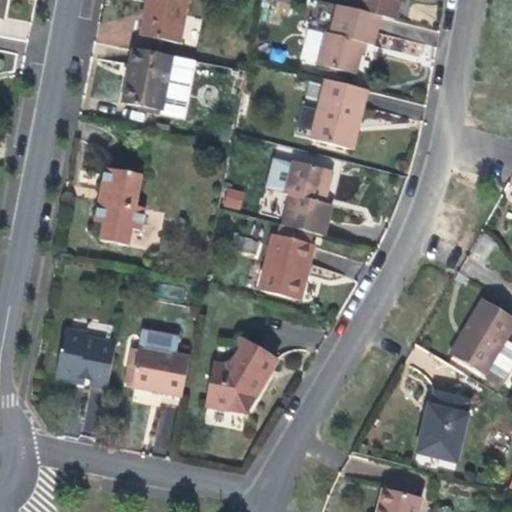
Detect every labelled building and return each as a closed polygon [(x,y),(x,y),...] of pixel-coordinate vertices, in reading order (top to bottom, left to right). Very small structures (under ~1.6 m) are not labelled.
[(179,44),(187,0),(147,0),(141,37),(179,44)] [(395,21),(400,0),(358,0),(356,11),(381,17),(395,21)] [(381,17),(356,11),(337,6),(330,34),(325,33),(317,65),(356,75),(364,44),(374,46),(381,17)] [(162,111),(172,57),(132,50),(122,104),(162,111)] [(367,91),(326,80),(311,140),(352,150),(367,91)] [(324,203),(332,172),(291,161),(283,194),(290,196),(283,225),(324,236),(332,206),(324,203)] [(136,207),(142,176),(104,168),(101,188),(110,189),(107,206),(98,204),(93,231),(101,233),(100,241),(129,245),(133,227),(142,229),(145,209),(136,207)] [(221,206),(240,209),(243,190),(224,187),(221,206)] [(107,206),(110,189),(101,188),(98,204),(107,206)] [(484,258),(496,244),(485,234),(473,249),(484,258)] [(299,301),(313,246),(274,235),(260,291),(299,301)] [(450,354),(485,375),(488,370),(507,381),(511,370),(511,342),(507,339),(511,330),(511,318),(482,300),(450,354)] [(116,345),(86,339),(87,335),(65,330),(55,378),(78,383),(79,379),(90,382),(90,385),(108,389),(116,345)] [(143,331),(140,349),(139,351),(132,385),(132,388),(183,397),(191,358),(175,355),(178,337),(143,331)] [(271,358),(240,339),(241,349),(233,362),(224,366),(215,364),(207,406),(235,412),(251,405),(269,375),(263,372),(271,358)] [(132,385),(139,351),(132,350),(124,384),(132,385)] [(277,361),(271,358),(263,372),(269,375),(277,361)] [(469,402),(435,393),(431,407),(429,406),(417,453),(456,463),(468,416),(466,416),(469,402)] [(418,511),(421,500),(383,490),(377,511),(418,511)]
